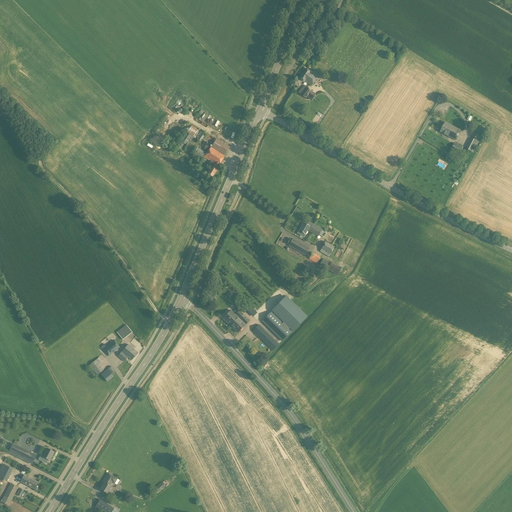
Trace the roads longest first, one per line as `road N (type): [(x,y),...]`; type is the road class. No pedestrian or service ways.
road 1 (unclassified): [(511,250),(259,109)]
road 2 (tertiary): [(354,511),(292,413),(181,297)]
road 3 (tertiary): [(49,511),(181,297)]
road 4 (tertiary): [(181,297),(259,109)]
road 5 (unknown): [(390,186),(442,102),(464,115),(463,140)]
